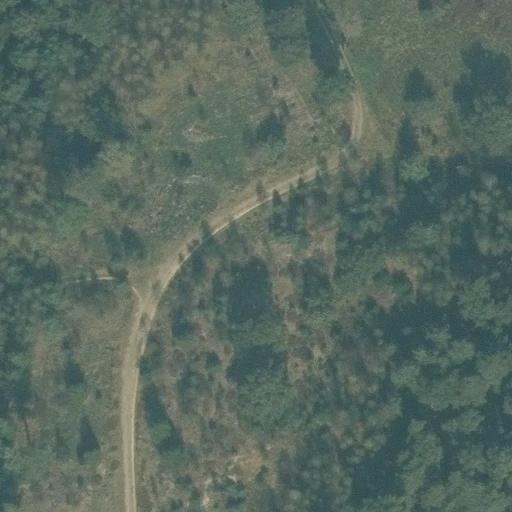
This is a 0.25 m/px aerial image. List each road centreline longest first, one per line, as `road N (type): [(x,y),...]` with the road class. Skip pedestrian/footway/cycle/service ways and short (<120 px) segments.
road 1 (track): [(316,0),(362,115),(338,168),(243,205),(147,286)]
road 2 (track): [(147,286),(121,433),(124,511)]
